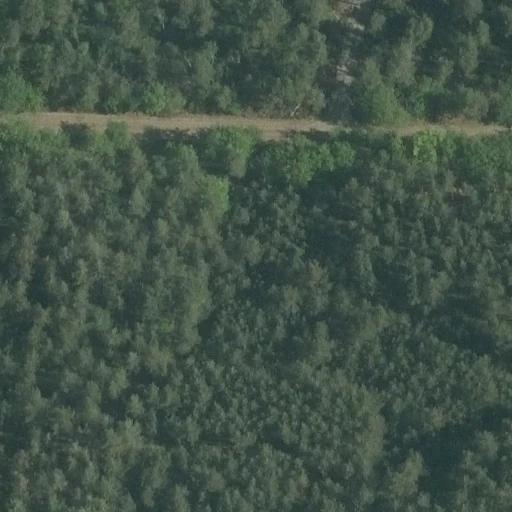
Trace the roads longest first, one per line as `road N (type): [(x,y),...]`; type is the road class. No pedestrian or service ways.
road 1 (track): [(0,122),(511,139)]
road 2 (track): [(360,0),(331,134)]
